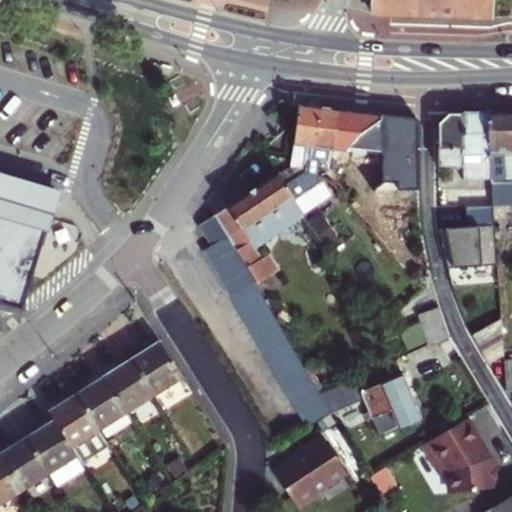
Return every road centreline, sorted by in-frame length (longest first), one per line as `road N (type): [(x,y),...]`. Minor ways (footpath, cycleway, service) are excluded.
road 1 (residential): [(511,423),(461,345),(441,292),(430,239),(428,78)]
road 2 (residential): [(132,251),(245,435),(246,511)]
road 3 (primary): [(38,0),(260,63)]
road 4 (tertiary): [(132,251),(260,63)]
road 5 (primary): [(511,54),(319,43)]
road 6 (tertiary): [(0,369),(132,251)]
road 7 (primary): [(278,36),(136,0)]
